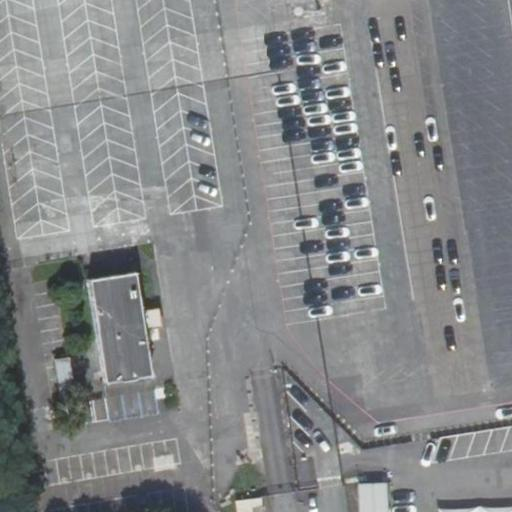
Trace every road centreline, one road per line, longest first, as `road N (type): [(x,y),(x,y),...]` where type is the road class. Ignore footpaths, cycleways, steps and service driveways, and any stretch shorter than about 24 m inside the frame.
road 1 (unknown): [(203,14),(213,138),(243,300),(269,308),(331,359),(420,384)]
road 2 (unknown): [(364,0),(420,384)]
